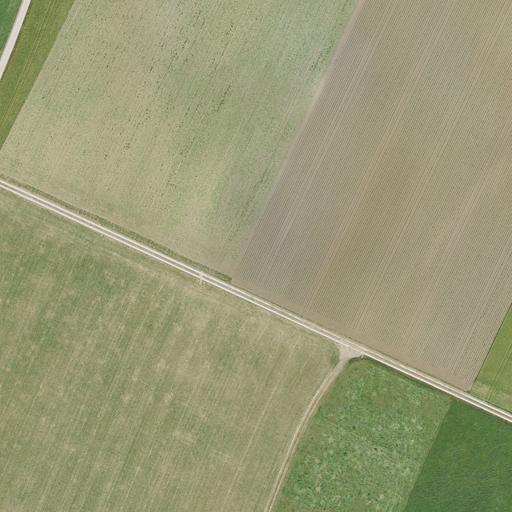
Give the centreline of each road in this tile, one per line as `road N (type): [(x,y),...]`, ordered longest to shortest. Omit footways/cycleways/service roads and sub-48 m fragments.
road 1 (track): [(0,183),(511,421)]
road 2 (track): [(351,347),(296,437),(267,511)]
